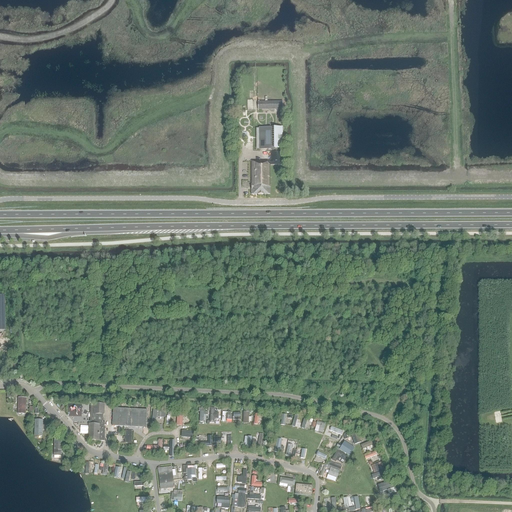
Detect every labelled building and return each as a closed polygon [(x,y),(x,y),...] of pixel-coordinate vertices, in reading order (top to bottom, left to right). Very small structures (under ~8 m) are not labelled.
[(282,102),(258,103),(258,111),(282,110),(282,102)] [(251,162),(251,195),(270,195),(270,165),(281,165),(281,151),(281,149),(282,149),(282,129),(260,129),(260,149),(271,149),(271,161),(257,161),(257,162),(251,162)] [(25,414),(26,398),(19,398),(18,414),(25,414)] [(105,404),(90,404),(90,424),(89,424),(88,440),(105,441),(105,423),(103,423),(103,415),(104,415),(105,404)] [(112,426),(146,428),(147,410),(113,408),(112,426)] [(200,412),(199,422),(203,422),(203,421),(204,416),(204,415),(208,415),(208,412),(205,412),(205,411),(204,411),(204,408),(201,408),(201,409),(199,409),(199,412),(200,412)] [(211,408),(210,423),(214,423),(214,420),(215,420),(216,420),(216,419),(218,419),(218,413),(215,412),(215,408),(211,408)] [(153,410),(151,425),(155,426),(156,418),(158,419),(158,417),(165,418),(166,412),(153,410)] [(325,424),(321,423),(317,421),(316,425),(320,427),(318,432),(318,433),(322,434),(325,424)] [(360,442),(357,433),(351,435),(355,444),(360,442)] [(201,447),(211,446),(211,436),(208,436),(208,442),(201,443),(201,447)] [(54,439),(54,456),(60,456),(61,456),(61,455),(62,440),(54,439)] [(277,439),(274,452),(279,453),(283,453),(284,447),(280,447),(282,440),(277,439)] [(162,450),(162,440),(158,440),(158,446),(153,446),(153,450),(162,450)] [(354,448),(344,442),(340,449),(339,450),(349,456),(354,448)] [(348,457),(337,451),(332,460),(335,462),(337,460),(343,464),(345,461),(348,457)] [(366,460),(377,455),(376,452),(365,456),(366,460)] [(330,462),(330,463),(328,462),(327,465),(328,466),(329,466),(331,467),(340,470),(341,467),(336,465),(337,464),(330,462)] [(381,463),(372,466),(374,473),(383,470),(382,466),(381,463)] [(187,474),(184,474),(184,478),(186,478),(187,477),(187,480),(191,480),(191,476),(196,475),(195,469),(197,469),(197,466),(187,466),(186,466),(186,469),(187,469),(187,474)] [(171,467),(158,468),(159,474),(160,485),(161,490),(161,494),(169,493),(169,489),(174,488),(175,488),(179,479),(173,480),(172,472),(172,467),(171,467)] [(339,471),(331,468),(328,475),(337,478),(339,471)] [(252,476),(251,486),(261,487),(262,483),(256,483),(256,477),(252,476)] [(391,481),(378,485),(380,492),(394,488),(391,481)] [(312,496),(313,486),(296,484),(295,495),(312,496)] [(172,493),(171,501),(174,501),(177,501),(182,501),(182,491),(174,490),(174,493),(172,493)] [(237,507),(238,494),(235,494),(235,495),(233,495),(232,495),(232,499),(233,499),(232,507),(231,507),(230,511),(234,511),(234,507),(237,507)]
